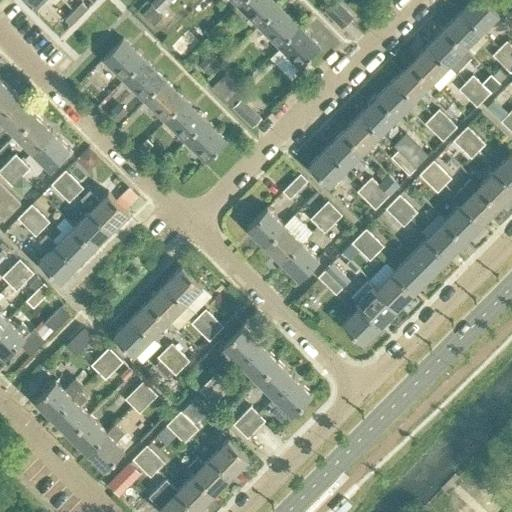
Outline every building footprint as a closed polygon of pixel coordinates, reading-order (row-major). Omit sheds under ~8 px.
[(82,0),(73,9),(79,15),(88,6),(82,0)] [(160,9),(169,0),(150,0),(151,0),(160,9)] [(241,0),(238,4),(258,24),(279,3),(275,0),(241,0)] [(351,14),(336,0),(332,0),(324,9),(341,24),(351,14)] [(488,0),(469,0),(462,8),(482,28),(499,10),(488,0)] [(142,11),(154,23),(162,14),(151,3),(142,11)] [(258,24),(279,44),(300,24),(279,3),(258,24)] [(462,8),(445,25),(465,45),(482,28),(462,8)] [(73,9),(65,17),(71,23),(79,15),(73,9)] [(300,24),(279,44),(300,65),(320,44),(300,24)] [(445,25),(428,42),(448,62),(465,45),(445,25)] [(187,30),(172,45),(183,56),(198,40),(187,30)] [(103,57),(124,77),(144,57),(123,36),(103,57)] [(511,43),(507,38),(500,45),(511,57),(511,43)] [(428,42),(411,59),(431,79),(448,62),(428,42)] [(511,67),(511,57),(500,45),(493,52),(510,70),(511,67)] [(198,63),(208,72),(219,60),(210,51),(198,63)] [(124,77),(144,98),(165,77),(144,57),(124,77)] [(411,59),(394,76),(414,96),(431,79),(411,59)] [(473,73),(466,79),(484,97),(490,90),(473,73)] [(223,96),(232,86),(231,85),(221,75),(211,85),(223,96)] [(394,76),(377,93),(397,113),(414,96),(394,76)] [(144,98),(165,118),(185,98),(165,77),(144,98)] [(0,79),(0,113),(19,95),(2,78),(0,79)] [(484,97),(466,79),(459,86),(477,104),(484,97)] [(377,93),(360,110),(381,130),(397,113),(377,93)] [(232,103),(251,122),(260,114),(240,94),(232,103)] [(0,113),(0,115),(16,132),(36,112),(19,95),(0,113)] [(165,118),(185,139),(206,118),(185,98),(165,118)] [(117,121),(128,110),(119,100),(108,111),(117,121)] [(439,107),(432,114),(450,131),(457,124),(439,107)] [(511,107),(501,118),(508,125),(511,121),(511,107)] [(360,110),(344,127),(364,147),(381,130),(360,110)] [(16,132),(33,149),(53,128),(36,112),(16,132)] [(450,131),(432,114),(425,121),(443,138),(450,131)] [(206,118),(185,139),(206,159),(227,139),(206,118)] [(467,124),(460,131),(478,148),(485,141),(467,124)] [(344,127),(327,144),(347,164),(364,147),(344,127)] [(53,128),(33,149),(50,166),(70,146),(53,128)] [(478,148),(460,131),(454,138),(471,155),(478,148)] [(147,137),(138,145),(144,151),(152,143),(147,137)] [(405,141),(399,148),(416,165),(423,158),(405,141)] [(347,164),(327,144),(309,162),(329,182),(347,164)] [(416,165),(399,148),(392,155),(409,172),(416,165)] [(511,149),(496,166),(511,182),(511,149)] [(0,167),(0,170),(5,176),(23,159),(16,152),(0,167)] [(434,158),(427,165),(444,182),(451,175),(434,158)] [(23,159),(5,176),(12,183),(30,165),(23,159)] [(444,182),(427,165),(420,172),(437,189),(444,182)] [(511,182),(496,166),(479,183),(499,203),(511,189),(511,182)] [(66,168),(59,175),(76,192),(83,185),(66,168)] [(283,189),(290,196),(307,178),(301,171),(283,189)] [(389,172),(379,182),(389,192),(399,182),(389,172)] [(76,192),(59,175),(52,182),(69,199),(76,192)] [(372,175),(365,182),(382,199),(389,192),(379,182),(372,175)] [(454,192),(462,200),(482,220),(499,203),(479,183),(471,175),(454,192)] [(382,199),(365,182),(358,189),(375,206),(382,199)] [(0,191),(0,206),(13,194),(5,186),(0,191)] [(109,188),(92,206),(111,227),(129,209),(109,188)] [(400,192),(393,199),(410,216),(417,209),(400,192)] [(13,194),(0,206),(0,215),(4,219),(21,202),(13,194)] [(311,216),(318,223),(335,205),(328,199),(311,216)] [(410,216),(393,199),(386,206),(404,223),(410,216)] [(462,200),(445,217),(465,237),(482,220),(462,200)] [(32,202),(25,209),(43,226),(49,219),(32,202)] [(247,224),(265,242),(285,222),(267,204),(247,224)] [(335,205),(318,223),(325,230),(342,212),(335,205)] [(92,206),(75,223),(94,244),(111,227),(92,206)] [(43,226),(25,209),(18,216),(36,233),(43,226)] [(445,217),(428,234),(448,254),(465,237),(445,217)] [(265,242),(282,259),(302,239),(285,222),(265,242)] [(75,223),(57,241),(77,261),(94,244),(75,223)] [(366,226),(359,233),(377,250),(383,243),(366,226)] [(377,250),(359,233),(352,240),(370,257),(377,250)] [(428,234),(411,251),(431,271),(448,254),(428,234)] [(302,239),(282,259),(299,276),(319,256),(302,239)] [(77,261),(57,241),(40,258),(60,278),(77,261)] [(411,251),(395,268),(415,288),(431,271),(411,251)] [(3,274),(10,281),(27,263),(20,257),(3,274)] [(332,260),(325,267),(343,284),(350,277),(332,260)] [(27,263),(10,281),(16,288),(34,270),(27,263)] [(183,263),(165,280),(185,300),(203,283),(183,263)] [(343,284),(325,267),(319,274),(336,291),(343,284)] [(395,268),(378,285),(398,305),(415,288),(395,268)] [(398,305),(378,285),(369,277),(352,294),(361,302),(381,322),(398,305)] [(165,280),(148,297),(168,317),(185,300),(165,280)] [(27,298),(34,305),(51,288),(44,281),(27,298)] [(148,297),(131,314),(152,334),(168,317),(148,297)] [(381,322),(361,302),(343,320),(364,340),(381,322)] [(44,320),(53,330),(71,312),(62,303),(44,320)] [(206,307),(199,314),(216,331),(223,324),(206,307)] [(0,324),(8,316),(0,308),(0,324)] [(152,334),(131,314),(114,332),(134,352),(152,334)] [(216,331),(199,314),(192,320),(209,338),(216,331)] [(8,316),(0,324),(0,347),(6,354),(26,334),(25,333),(29,328),(22,321),(17,325),(8,316)] [(223,343),(241,360),(261,340),(243,323),(223,343)] [(66,343),(76,352),(94,334),(84,324),(66,343)] [(241,360),(258,377),(278,357),(261,340),(241,360)] [(172,341),(165,348),(182,365),(189,358),(172,341)] [(92,362),(99,369),(116,352),(109,345),(92,362)] [(182,365),(165,348),(158,354),(176,372),(182,365)] [(116,352),(99,369),(106,376),(123,359),(116,352)] [(258,377),(275,394),(295,374),(278,357),(258,377)] [(200,387),(207,394),(224,377),(217,370),(200,387)] [(295,374),(275,394),(292,411),(312,391),(295,374)] [(36,397),(53,415),(73,395),(85,384),(76,375),(65,386),(56,377),(36,397)] [(224,377),(207,394),(214,401),(231,384),(224,377)] [(125,396),(132,403),(150,386),(143,379),(125,396)] [(150,386),(132,403),(139,410),(157,393),(150,386)] [(53,415),(70,432),(90,412),(73,395),(53,415)] [(234,421),(241,428),(258,411),(251,404),(234,421)] [(181,409),(174,416),(192,433),(198,426),(181,409)] [(258,411),(241,428),(248,435),(265,418),(258,411)] [(70,432),(87,449),(107,429),(90,412),(70,432)] [(192,433),(174,416),(167,423),(185,440),(192,433)] [(107,429),(87,449),(105,466),(125,446),(117,438),(125,430),(115,420),(107,429)] [(229,435),(211,453),(231,473),(249,455),(229,435)] [(147,443),(140,450),(158,467),(165,460),(147,443)] [(158,467),(140,450),(133,457),(151,474),(158,467)] [(211,453),(195,470),(215,490),(231,473),(211,453)] [(195,470),(178,487),(198,507),(215,490),(195,470)] [(127,484),(116,473),(108,481),(119,492),(127,484)] [(192,511),(198,507),(178,487),(160,504),(167,511),(192,511)]
